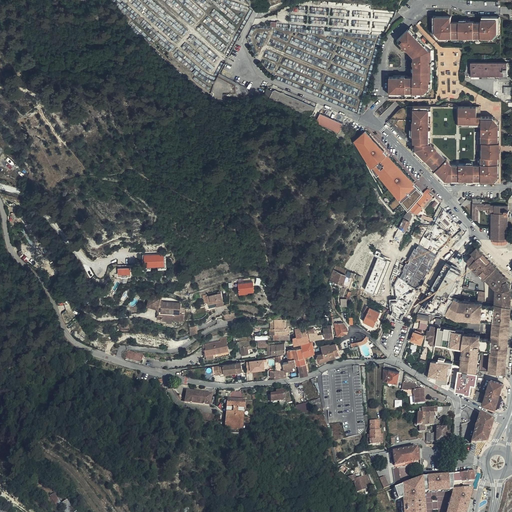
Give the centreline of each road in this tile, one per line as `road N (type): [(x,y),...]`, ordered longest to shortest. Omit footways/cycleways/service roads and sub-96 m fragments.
road 1 (residential): [(115,360),(228,386),(300,380),(333,364),(396,361)]
road 2 (residential): [(364,120),(381,98),(384,52),(421,3),(511,10)]
road 3 (residential): [(0,207),(5,243),(48,290),(72,342),(115,360)]
road 4 (residential): [(115,360),(121,348),(175,350),(218,325),(268,326)]
road 5 (track): [(0,186),(30,196),(86,265),(124,254)]
road 6 (residential): [(364,120),(243,69)]
